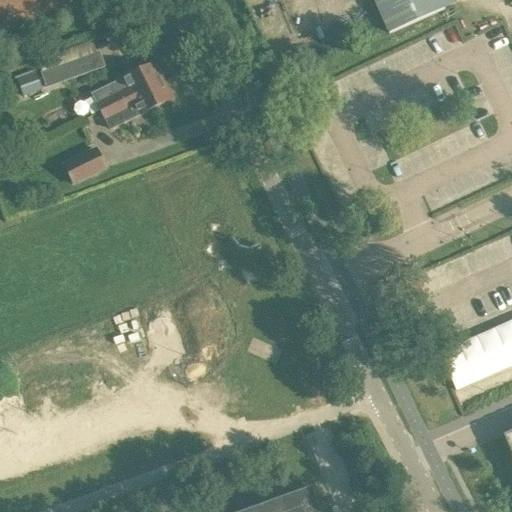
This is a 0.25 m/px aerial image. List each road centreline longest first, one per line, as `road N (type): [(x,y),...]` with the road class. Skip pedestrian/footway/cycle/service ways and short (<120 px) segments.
road 1 (unclassified): [(376,393),(178,0)]
road 2 (unclassified): [(376,393),(55,511)]
road 3 (unknown): [(164,329),(197,346),(240,445)]
road 4 (unclassified): [(436,511),(376,393)]
